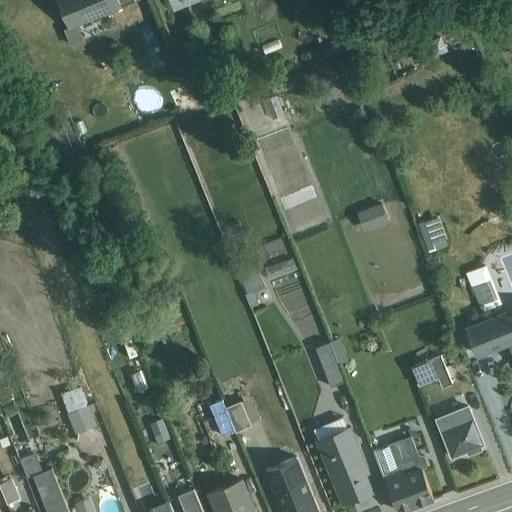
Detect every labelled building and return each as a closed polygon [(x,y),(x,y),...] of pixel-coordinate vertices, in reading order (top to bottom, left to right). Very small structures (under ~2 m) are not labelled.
[(135,0),(134,0),(58,0),(69,28),(135,0)] [(448,51),(442,35),(430,40),(437,56),(448,51)] [(277,96),(266,100),(273,119),(284,115),(277,96)] [(99,179),(82,185),(89,204),(105,198),(99,179)] [(365,231),(389,221),(382,202),(357,213),(365,231)] [(417,231),(425,252),(435,249),(427,227),(417,231)] [(293,258),(265,268),(269,280),(297,269),(293,258)] [(482,311),(502,303),(486,265),(466,273),(482,311)] [(246,273),(238,276),(243,289),(250,307),(260,303),(255,290),(266,286),(258,266),(252,268),(252,269),(245,271),(246,273)] [(206,287),(195,291),(199,302),(197,303),(201,314),(216,309),(212,298),(210,299),(206,287)] [(250,307),(243,289),(233,293),(237,304),(239,303),(241,310),(250,307)] [(511,315),(509,317),(506,310),(465,326),(477,358),(509,345),(511,352),(511,351),(511,315)] [(223,325),(210,328),(214,340),(226,336),(223,325)] [(339,338),(329,342),(338,364),(348,360),(339,338)] [(329,342),(316,346),(331,386),(345,381),(338,364),(329,342)] [(440,354),(412,366),(420,385),(438,378),(441,387),(452,382),(440,354)] [(273,385),(262,389),(267,404),(279,400),(273,385)] [(73,432),(95,424),(82,386),(60,394),(73,432)] [(242,400),(226,406),(236,430),(236,431),(252,425),(250,421),(260,417),(251,398),(242,401),(242,400)] [(226,406),(223,399),(211,404),(209,399),(196,405),(210,439),(236,430),(226,406)] [(479,444),(483,443),(466,405),(437,417),(452,455),(468,449),(469,452),(481,448),(479,444)] [(343,503),(373,491),(366,475),(371,472),(351,424),(347,426),(343,416),(313,428),(343,503)] [(171,437),(164,417),(149,422),(157,443),(171,437)] [(398,510),(433,497),(423,470),(428,464),(425,455),(419,453),(412,436),(373,450),(383,475),(385,475),(398,510)] [(28,477),(33,474),(44,470),(35,451),(18,457),(28,477)] [(284,511),(318,511),(296,455),(266,467),(284,511)] [(48,511),(70,511),(50,467),(44,470),(33,474),(48,511)] [(0,483),(0,486),(8,504),(21,498),(13,478),(0,483)] [(218,511),(255,511),(242,479),(210,491),(218,511)] [(96,511),(90,497),(74,503),(77,511),(96,511)] [(170,511),(166,500),(148,507),(150,511),(170,511)]
